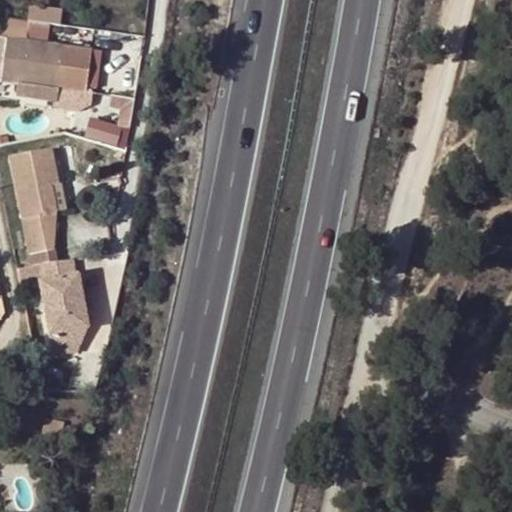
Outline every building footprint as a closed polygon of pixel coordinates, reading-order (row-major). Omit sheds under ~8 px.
[(30,6),(28,21),(60,25),(62,10),(30,6)] [(0,81),(15,83),(14,93),(22,94),(22,97),(54,102),(56,89),(84,93),(90,50),(25,41),(28,22),(0,17),(0,81)] [(87,139),(125,147),(135,102),(125,100),(120,124),(91,117),(87,139)] [(50,186),(57,184),(50,149),(8,157),(27,254),(53,249),(55,211),(50,186)] [(59,183),(57,184),(50,186),(55,211),(65,209),(59,183)] [(37,266),(39,281),(71,276),(69,261),(37,266)] [(74,276),(71,276),(39,281),(36,282),(44,335),(83,329),(80,311),(77,297),(74,276)] [(84,295),(77,297),(80,311),(87,310),(84,295)] [(60,421),(41,417),(37,431),(57,436),(60,421)]
